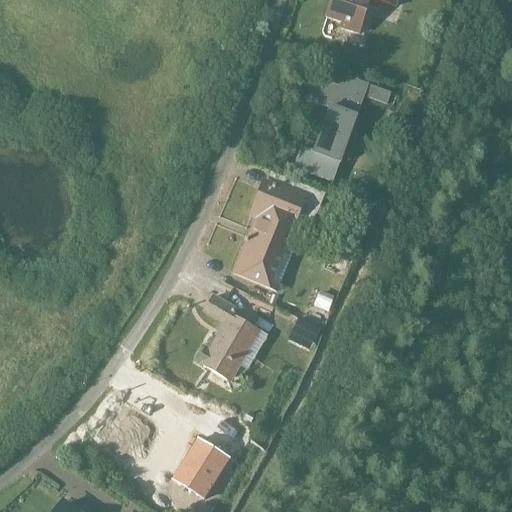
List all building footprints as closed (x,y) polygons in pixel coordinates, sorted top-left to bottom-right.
[(331,0),(325,20),(341,25),(339,30),(358,36),(367,8),(377,11),(380,3),(394,7),(396,0),(331,0)] [(332,182),(363,98),(357,96),(312,80),(305,102),(331,110),(315,155),(300,150),(292,169),(332,182)] [(357,96),(363,98),(386,107),(390,95),(361,85),(357,96)] [(263,184),(253,208),(262,212),(250,242),(247,241),(233,276),(277,294),(303,229),(309,232),(324,196),(271,174),(267,185),(263,184)] [(203,365),(202,367),(229,383),(258,333),(233,319),(236,313),(211,298),(203,312),(226,326),(210,353),(204,350),(197,362),(203,365)] [(292,330),(314,340),(318,331),(297,321),(292,330)] [(247,415),(245,421),(251,424),(253,418),(247,415)] [(197,441),(172,482),(202,501),(228,460),(197,441)]
